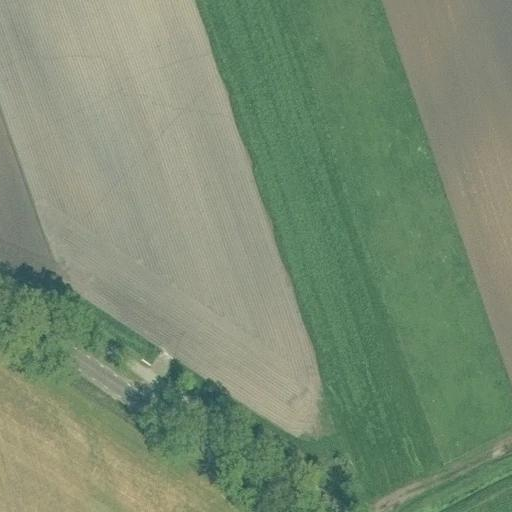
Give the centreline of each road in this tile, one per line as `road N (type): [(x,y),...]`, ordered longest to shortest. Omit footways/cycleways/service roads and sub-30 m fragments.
road 1 (tertiary): [(295,511),(56,348),(0,322)]
road 2 (track): [(511,444),(380,511)]
